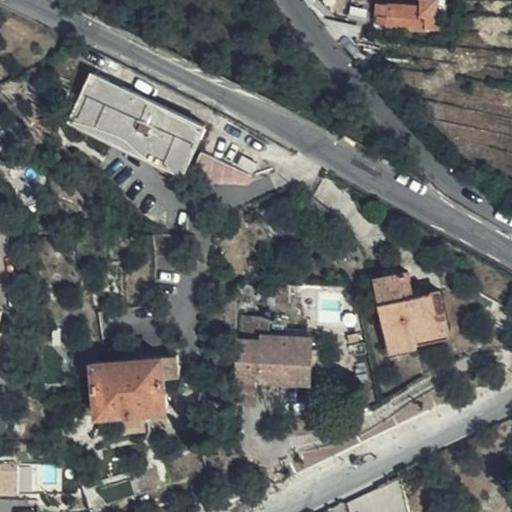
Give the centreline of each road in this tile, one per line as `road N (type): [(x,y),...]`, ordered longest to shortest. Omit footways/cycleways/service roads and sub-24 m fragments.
road 1 (tertiary): [(486,239),(26,0)]
road 2 (unclassified): [(486,239),(491,217),(325,48),(291,0)]
road 3 (tertiary): [(264,511),(511,395)]
